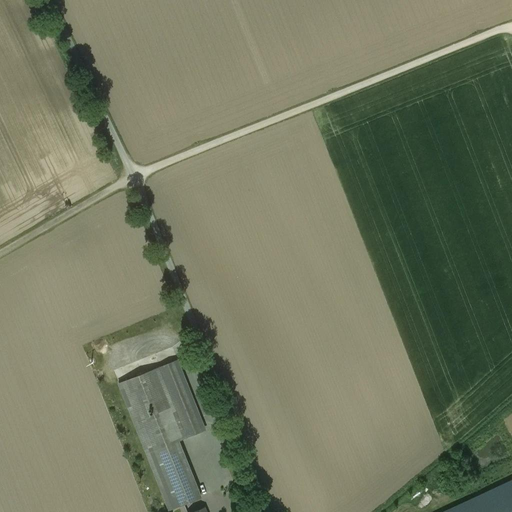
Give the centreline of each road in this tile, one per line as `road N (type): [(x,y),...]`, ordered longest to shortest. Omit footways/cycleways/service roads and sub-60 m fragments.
road 1 (track): [(0,253),(134,176),(511,25)]
road 2 (unclassified): [(265,511),(134,176),(49,0)]
